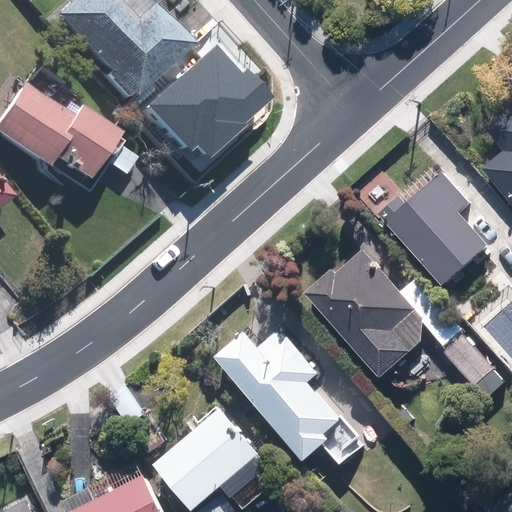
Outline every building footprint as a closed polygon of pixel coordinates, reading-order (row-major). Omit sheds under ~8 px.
[(192,43),(154,3),(138,18),(120,0),(74,0),(58,15),(135,97),(192,43)] [(74,116),(22,82),(0,115),(0,133),(46,164),(51,156),(87,179),(117,133),(79,108),(74,116)] [(511,107),(492,123),(511,147),(511,148),(490,166),(511,193),(511,107)] [(474,199),(447,169),(418,194),(411,187),(385,210),(448,282),(494,242),(464,208),(474,199)] [(0,204),(12,196),(0,181),(0,204)] [(388,373),(428,337),(431,312),(369,247),(342,271),(337,265),(311,289),(388,373)] [(459,322),(441,339),(480,382),(498,365),(459,322)] [(340,431),(337,428),(352,414),(317,376),(328,367),(297,332),(293,336),(284,326),(266,342),(252,327),(222,352),(314,454),(340,431)] [(152,410),(131,380),(113,392),(134,422),(152,410)] [(266,449),(227,405),(165,459),(204,503),(266,449)] [(174,511),(152,470),(78,508),(79,511),(174,511)] [(511,511),(511,486),(487,498),(492,511),(511,511)] [(208,511),(243,511),(230,491),(205,507),(208,511)] [(42,511),(33,496),(0,511),(42,511)]
